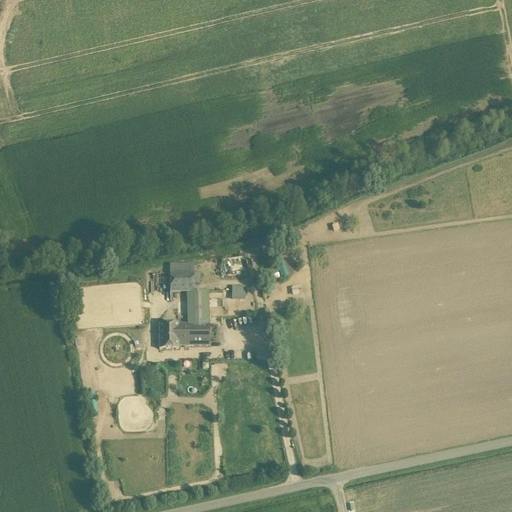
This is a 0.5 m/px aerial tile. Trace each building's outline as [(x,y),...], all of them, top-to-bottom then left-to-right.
[(170,266),(170,275),(194,275),(194,266),(170,266)] [(170,275),(170,293),(188,293),(194,293),(194,286),(194,275),(170,275)] [(245,300),(245,288),(232,288),(232,300),(245,300)] [(189,326),(178,326),(178,349),(209,349),(207,293),(194,293),(188,293),(188,302),(189,326)] [(178,326),(178,325),(160,326),(160,350),(179,350),(178,349),(178,326)]
